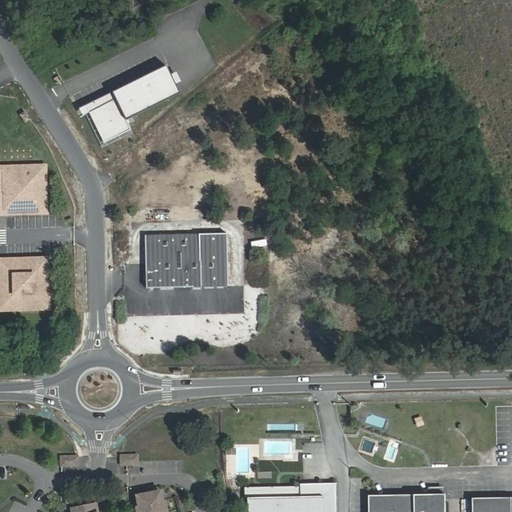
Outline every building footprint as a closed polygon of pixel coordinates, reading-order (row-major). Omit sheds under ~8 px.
[(164,67),(83,106),(101,144),(128,131),(123,121),(177,95),(164,67)] [(27,119),(21,110),(15,114),(22,122),(27,119)] [(0,167),(0,204),(8,205),(9,210),(42,209),(42,166),(0,167)] [(146,236),(147,288),(229,287),(228,234),(146,236)] [(0,259),(0,306),(45,305),(44,258),(0,259)] [(230,287),(227,312),(242,313),(244,289),(230,287)] [(422,416),(413,419),(417,432),(426,430),(422,416)] [(236,473),(236,449),(226,449),(227,473),(236,473)] [(135,455),(118,455),(119,464),(127,464),(135,464),(135,455)] [(75,456),(59,456),(59,465),(62,465),(75,465),(75,456)] [(303,473),(304,461),(289,461),(289,472),(303,473)] [(243,480),(231,480),(232,488),(243,488),(243,480)] [(247,498),(247,511),(335,511),(335,483),(300,484),(300,486),(245,488),(245,498),(247,498)] [(154,492),(138,495),(140,501),(136,502),(137,507),(134,507),(135,511),(162,511),(162,510),(164,509),(163,502),(160,502),(159,497),(155,498),(154,492)] [(441,501),(441,492),(426,493),(427,501),(441,501)] [(382,494),(366,494),(366,511),(441,511),(441,501),(427,501),(426,493),(396,493),(396,496),(382,496),(382,494)] [(511,511),(511,495),(466,497),(466,511),(511,511)]
